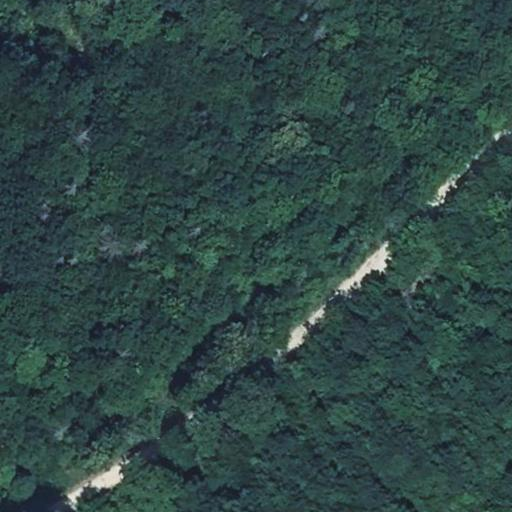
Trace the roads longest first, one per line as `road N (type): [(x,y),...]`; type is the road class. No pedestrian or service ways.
road 1 (track): [(511,126),(261,364),(51,511)]
road 2 (track): [(511,291),(363,273)]
